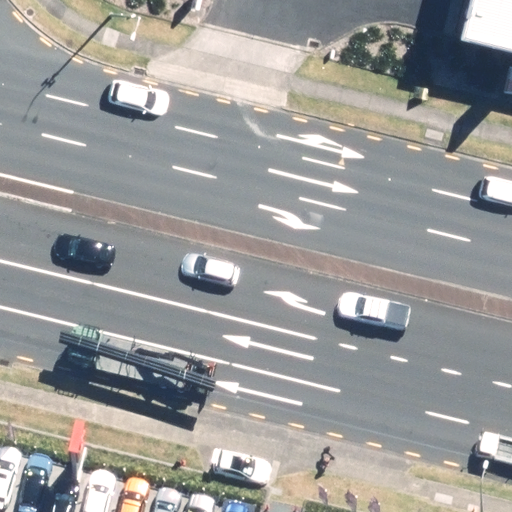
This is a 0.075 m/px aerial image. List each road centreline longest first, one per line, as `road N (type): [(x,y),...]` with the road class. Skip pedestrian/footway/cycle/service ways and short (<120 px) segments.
road 1 (primary): [(511,431),(0,304)]
road 2 (primary): [(70,128),(511,232)]
road 3 (primary): [(0,28),(70,128)]
